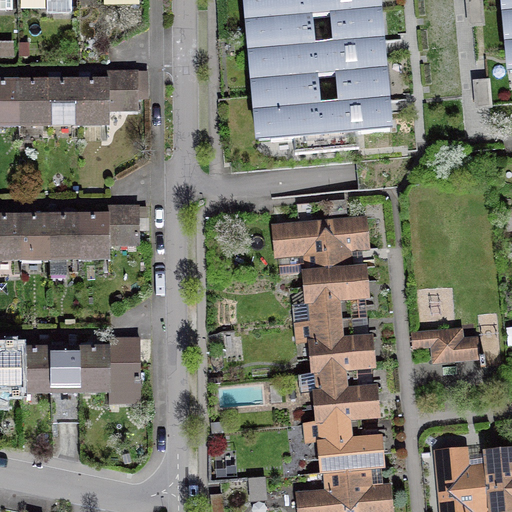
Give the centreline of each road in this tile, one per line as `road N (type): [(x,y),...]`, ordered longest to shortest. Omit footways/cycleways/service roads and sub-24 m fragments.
road 1 (residential): [(183,0),(179,509)]
road 2 (residential): [(0,473),(179,509)]
